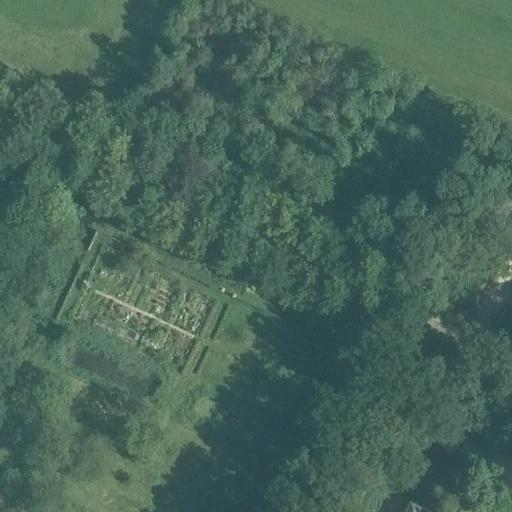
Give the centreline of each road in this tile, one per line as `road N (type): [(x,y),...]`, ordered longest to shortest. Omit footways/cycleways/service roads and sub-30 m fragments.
road 1 (unclassified): [(72,154),(452,330)]
road 2 (track): [(0,308),(62,175)]
